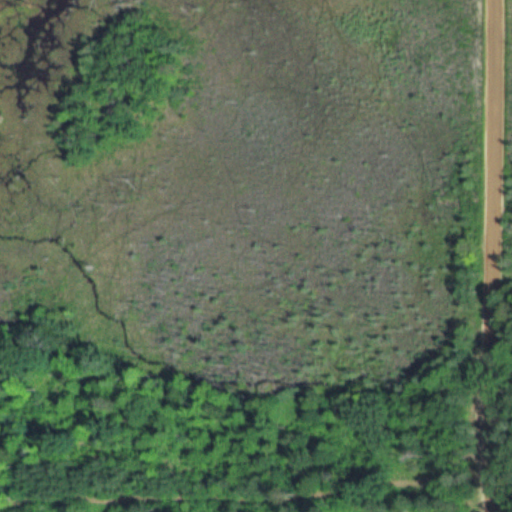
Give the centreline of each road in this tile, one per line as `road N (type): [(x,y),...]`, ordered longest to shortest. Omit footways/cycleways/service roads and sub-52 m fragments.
road 1 (residential): [(485,511),(490,0)]
road 2 (track): [(485,481),(295,494),(0,494)]
